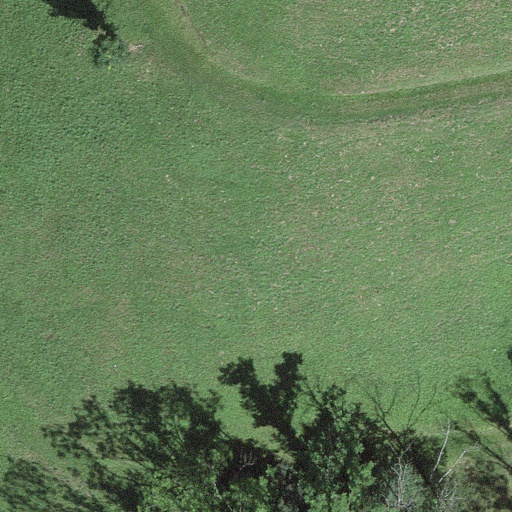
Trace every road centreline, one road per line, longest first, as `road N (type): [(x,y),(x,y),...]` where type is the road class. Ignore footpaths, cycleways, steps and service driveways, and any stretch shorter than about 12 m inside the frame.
road 1 (track): [(0,388),(56,448),(91,468),(180,483),(233,482),(511,435)]
road 2 (track): [(511,83),(348,108),(279,104),(225,85),(176,51),(138,0)]
